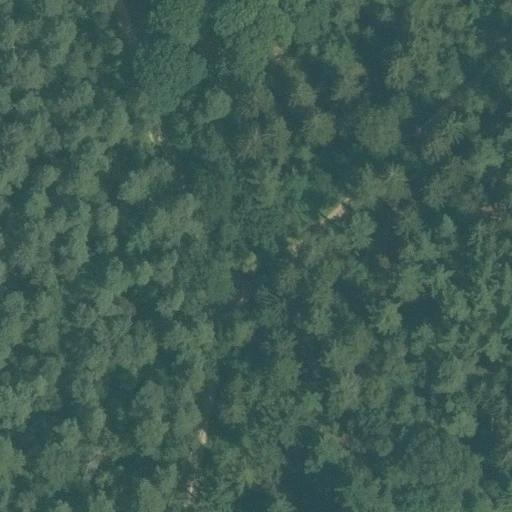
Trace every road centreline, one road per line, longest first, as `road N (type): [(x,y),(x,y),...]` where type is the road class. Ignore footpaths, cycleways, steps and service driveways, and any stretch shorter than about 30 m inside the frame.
road 1 (track): [(228,298),(511,50)]
road 2 (track): [(228,298),(116,0)]
road 3 (track): [(191,511),(235,317),(228,298)]
